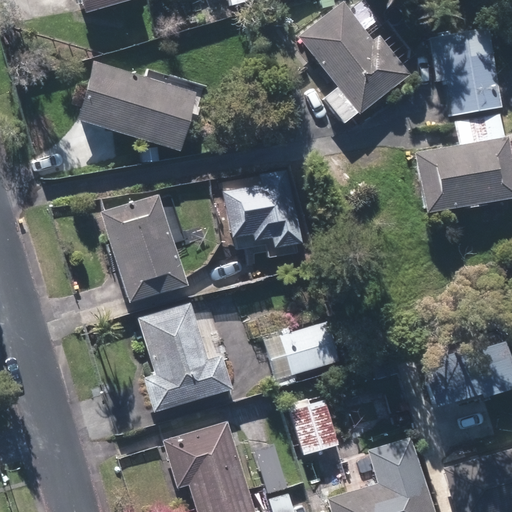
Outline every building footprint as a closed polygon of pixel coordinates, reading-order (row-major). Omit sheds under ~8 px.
[(65,0),(71,22),(127,7),(125,0),(65,0)] [(255,2),(254,0),(220,0),(224,10),(255,2)] [(334,11),(291,42),(348,120),(400,82),(370,42),(362,49),(334,11)] [(492,111),(476,37),(426,47),(434,85),(439,84),(447,120),(492,111)] [(187,98),(85,68),(67,128),(169,159),(187,98)] [(402,160),(413,221),(507,204),(496,144),(494,145),(490,120),(448,127),(453,151),(402,160)] [(213,199),(220,246),(242,242),(242,247),(260,244),(262,254),(293,250),(282,175),(253,179),(255,193),(213,199)] [(175,292),(150,201),(92,217),(118,308),(175,292)] [(134,384),(144,418),(223,395),(213,360),(197,365),(181,308),(132,322),(148,380),(134,384)] [(511,311),(502,320),(511,331),(511,311)] [(322,325),(254,346),(267,386),(335,365),(322,325)] [(420,370),(432,412),(467,402),(468,405),(506,395),(493,350),(420,370)] [(333,447),(319,402),(282,414),(295,459),(333,447)] [(243,511),(219,427),(155,445),(169,492),(183,488),(189,511),(243,511)] [(511,511),(511,452),(435,474),(445,511),(511,511)] [(321,505),(323,511),(421,511),(413,485),(366,499),(364,492),(321,505)]
